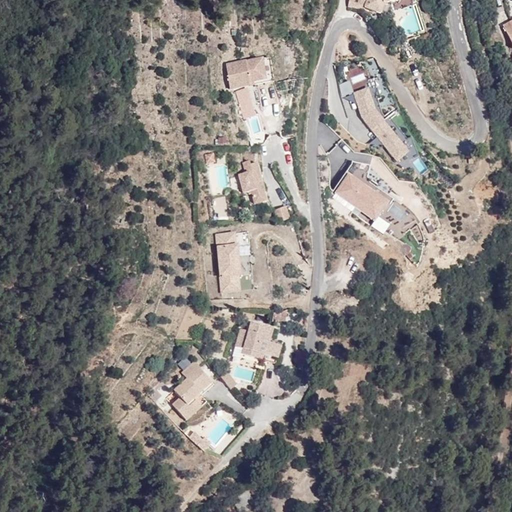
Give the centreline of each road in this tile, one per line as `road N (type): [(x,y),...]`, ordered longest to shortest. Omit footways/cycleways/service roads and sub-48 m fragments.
road 1 (residential): [(454,0),(480,128),(460,147),(407,105),(358,27),(339,25),(332,37),(311,119),(323,237),(314,372),(243,443)]
road 2 (track): [(511,119),(476,0)]
